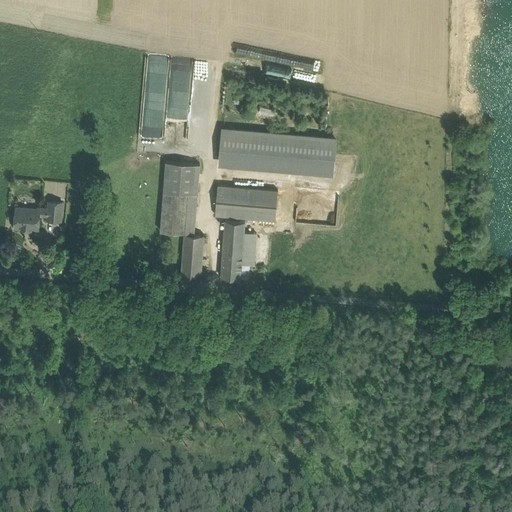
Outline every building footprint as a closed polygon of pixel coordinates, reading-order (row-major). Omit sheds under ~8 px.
[(225,54),(223,63),(282,75),(284,65),(269,62),(270,55),(260,53),(259,60),(225,54)] [(326,85),(328,77),(314,73),(312,81),(326,85)] [(143,135),(163,136),(163,125),(143,124),(143,135)] [(336,139),(223,129),(220,165),(333,175),(336,139)] [(200,164),(166,161),(164,191),(188,193),(198,194),(200,164)] [(278,190),(218,185),(215,215),(275,220),(278,190)] [(188,193),(164,191),(161,231),(185,233),(188,193)] [(63,202),(49,201),(47,216),(47,219),(61,220),(63,202)] [(39,209),(17,207),(17,208),(14,210),(14,216),(16,218),(15,227),(38,229),(39,215),(47,216),(48,208),(39,207),(39,209)] [(245,221),(225,220),(223,244),(243,246),(244,232),(245,221)] [(257,232),(244,232),(243,246),(242,262),(242,264),(250,264),(254,265),(257,232)] [(204,235),(185,233),(181,273),(201,275),(204,235)] [(243,246),(223,244),(222,261),(242,262),(243,246)] [(242,262),(222,261),(221,276),(241,278),(249,278),(250,264),(242,264),(242,262)]
